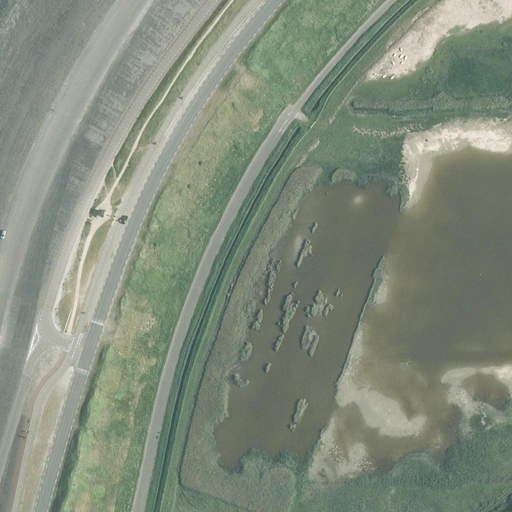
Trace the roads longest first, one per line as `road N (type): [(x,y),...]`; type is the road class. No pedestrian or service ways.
road 1 (unclassified): [(216,0),(134,115),(84,210),(47,309),(53,337),(89,353)]
road 2 (secondary): [(89,353),(133,216),(225,57),(276,0)]
road 3 (secondary): [(40,511),(89,353)]
